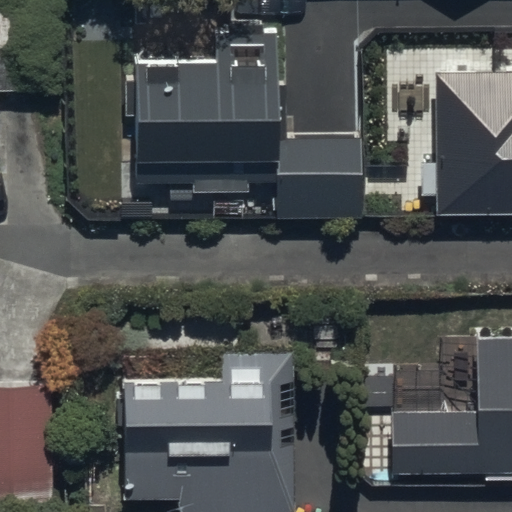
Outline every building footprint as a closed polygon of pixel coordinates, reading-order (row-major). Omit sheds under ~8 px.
[(31,0),(0,0),(0,92),(33,93),(31,0)] [(215,54),(133,56),(136,185),(275,182),(276,222),(361,220),(360,132),(281,133),(279,26),(214,28),(215,54)] [(511,70),(433,71),(435,215),(511,213),(511,70)] [(511,475),(511,332),(474,332),(475,411),(391,411),(393,475),(511,475)] [(294,511),(294,355),(220,355),(220,377),(125,377),(126,500),(179,500),(178,511),(294,511)] [(50,380),(0,381),(0,509),(53,509),(50,380)]
